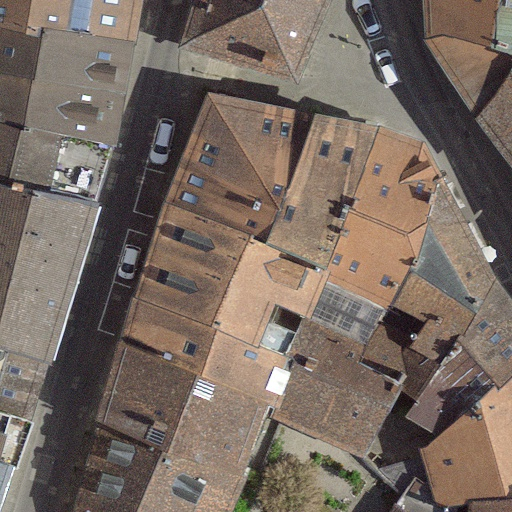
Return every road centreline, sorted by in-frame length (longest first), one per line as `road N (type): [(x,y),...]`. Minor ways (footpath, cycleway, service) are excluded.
road 1 (residential): [(36,511),(172,0)]
road 2 (residential): [(511,230),(412,42),(398,0)]
